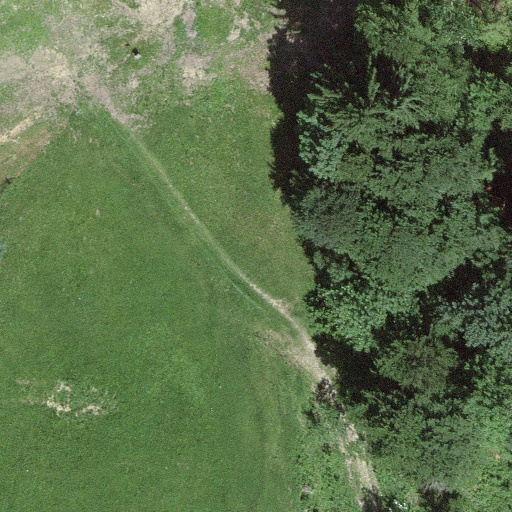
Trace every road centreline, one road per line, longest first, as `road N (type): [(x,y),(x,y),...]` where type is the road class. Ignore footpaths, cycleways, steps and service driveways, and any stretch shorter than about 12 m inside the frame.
road 1 (track): [(215,258),(77,99),(32,0)]
road 2 (track): [(375,511),(331,374),(215,258)]
